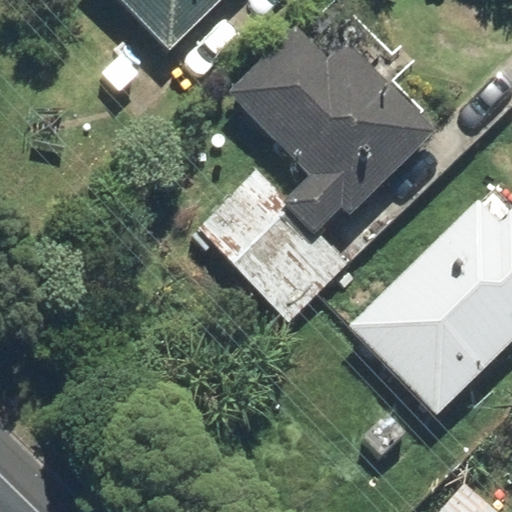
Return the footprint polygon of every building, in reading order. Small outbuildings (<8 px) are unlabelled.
[(90,0),(154,66),(222,0),(90,0)] [(302,24),(215,109),(295,191),(274,211),(305,243),(326,223),(335,231),(422,147),(302,24)] [(187,240),(277,332),(334,277),(244,185),(187,240)] [(465,217),(334,344),(420,432),(511,343),(511,239),(497,224),(484,237),(465,217)] [(511,453),(501,464),(511,475),(511,453)] [(473,511),(459,499),(446,511),(473,511)]
